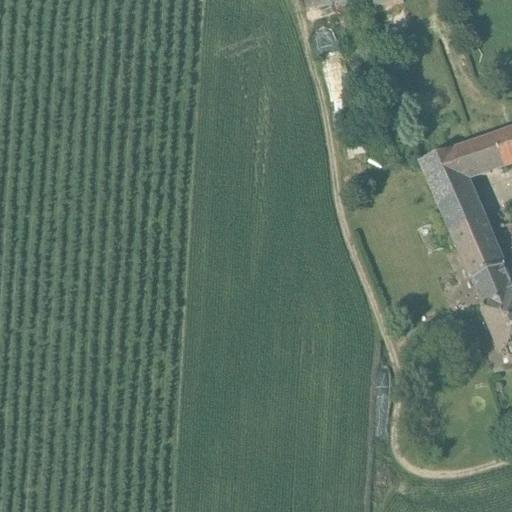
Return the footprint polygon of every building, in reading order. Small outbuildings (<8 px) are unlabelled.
[(354,0),(304,0),(307,12),(355,1),(354,0)] [(363,0),(367,15),(407,7),(406,0),(363,0)] [(471,183),(511,168),(511,131),(419,165),(459,260),(495,245),(489,230),(481,211),(471,183)] [(495,245),(459,260),(469,283),(504,268),(495,245)] [(511,299),(511,285),(504,268),(469,283),(481,311),(482,312),(511,299)] [(511,299),(482,312),(481,311),(479,312),(500,363),(507,360),(510,367),(511,366),(511,299)] [(406,335),(412,352),(458,336),(452,319),(406,335)]
